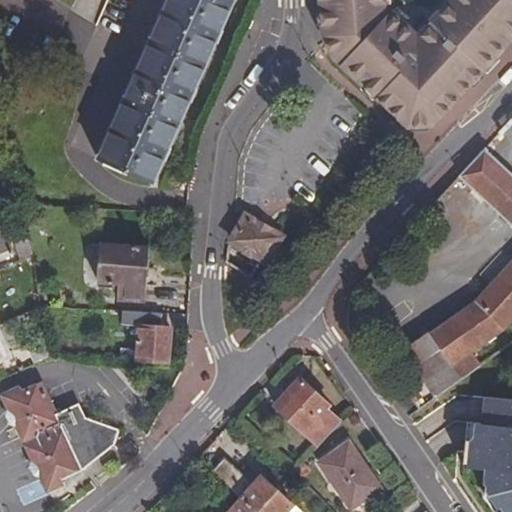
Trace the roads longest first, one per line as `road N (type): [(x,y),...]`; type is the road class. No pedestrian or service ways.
road 1 (residential): [(240,374),(221,349),(210,304),(213,208),(231,136),(286,47),(296,0)]
road 2 (residential): [(511,91),(346,260),(342,279),(314,313)]
road 3 (residential): [(447,511),(314,313)]
road 4 (residential): [(103,511),(240,374)]
